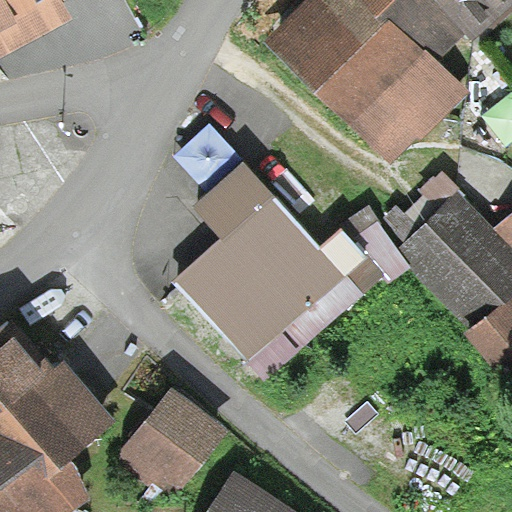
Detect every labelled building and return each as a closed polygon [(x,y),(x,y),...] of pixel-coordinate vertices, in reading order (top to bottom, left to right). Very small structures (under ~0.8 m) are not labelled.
[(0,0),(0,63),(73,25),(63,6),(75,0),(0,0)] [(311,0),(267,44),(390,169),(419,141),(422,145),(473,94),(440,61),(465,37),(427,0),(311,0)] [(511,0),(427,0),(465,37),(472,47),(511,10),(511,0)] [(319,249),(243,166),(193,212),(221,243),(175,284),(250,367),(368,261),(340,230),(319,249)] [(465,198),(442,172),(377,228),(396,250),(511,383),(511,381),(511,252),(493,231),(465,197),(465,198)] [(511,214),(493,231),(511,252),(511,214)] [(0,511),(71,511),(92,497),(67,465),(114,429),(65,365),(54,373),(26,337),(0,357),(0,511)] [(175,388),(117,456),(159,491),(167,482),(179,493),(230,434),(175,388)] [(293,511),(230,474),(207,511),(293,511)]
